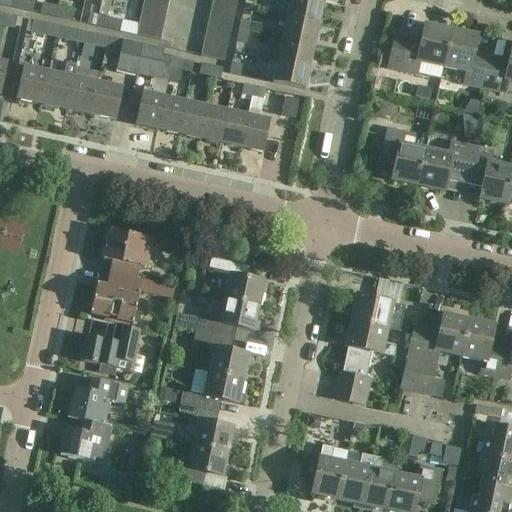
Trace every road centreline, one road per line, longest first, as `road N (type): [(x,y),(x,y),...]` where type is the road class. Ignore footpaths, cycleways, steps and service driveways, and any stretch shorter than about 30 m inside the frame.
road 1 (residential): [(323,220),(83,170)]
road 2 (residential): [(29,402),(83,170)]
road 3 (residential): [(323,220),(371,0)]
road 4 (residential): [(511,261),(323,220)]
road 5 (residential): [(286,400),(323,220)]
road 6 (residential): [(286,400),(455,433)]
